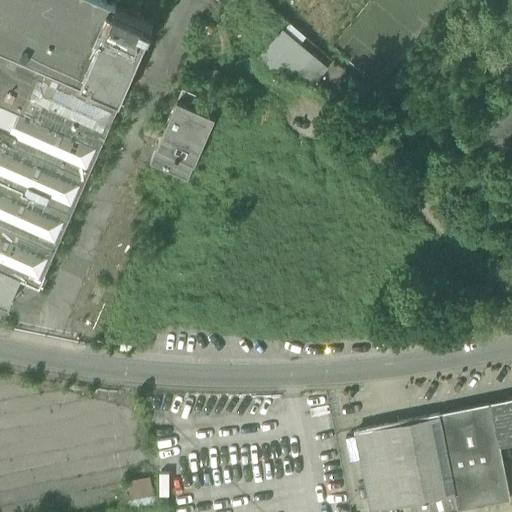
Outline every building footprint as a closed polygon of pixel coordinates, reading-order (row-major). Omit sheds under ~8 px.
[(0,0),(0,267),(21,277),(26,279),(25,283),(39,289),(41,289),(43,287),(49,273),(45,272),(120,100),(81,83),(114,7),(115,7),(116,5),(104,0),(0,0)] [(153,24),(115,7),(114,7),(81,83),(120,100),(153,24)] [(203,30),(210,33),(212,28),(206,25),(203,30)] [(281,67),(296,79),(301,73),(313,60),(280,32),(257,58),(276,74),(281,67)] [(325,69),(313,60),(301,73),(313,83),(325,69)] [(178,99),(200,109),(204,98),(183,89),(178,99)] [(511,96),(474,123),(488,144),(511,126),(511,96)] [(150,162),(188,179),(198,156),(215,116),(200,109),(178,99),(150,162)] [(204,110),(245,129),(250,118),(209,99),(204,110)] [(21,277),(0,267),(0,302),(8,306),(21,277)] [(429,497),(432,511),(510,496),(499,442),(511,439),(511,398),(440,413),(355,430),(371,509),(416,499),(429,497)] [(150,475),(121,478),(124,505),(153,501),(150,475)] [(419,511),(429,511),(432,511),(429,497),(416,499),(419,511)]
